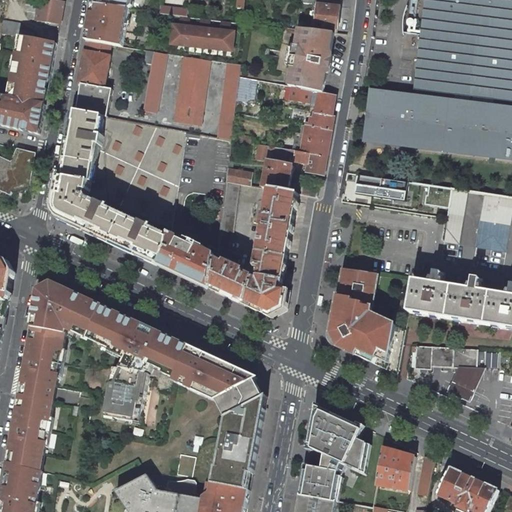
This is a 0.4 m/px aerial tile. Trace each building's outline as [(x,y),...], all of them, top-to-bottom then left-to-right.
[(37,24),(60,27),(65,2),(44,0),(27,0),(25,11),(28,12),(27,18),(36,20),(38,21),(37,24)] [(94,0),(93,6),(131,10),(134,7),(134,0),(94,0)] [(511,0),(425,0),(413,97),(412,108),(381,104),(377,133),(408,136),(407,147),(511,160),(511,0)] [(316,27),(338,29),(341,8),(318,5),(316,27)] [(89,25),(88,33),(92,34),(90,43),(112,46),(121,47),(124,48),(125,39),(126,35),(131,10),(93,6),(89,25)] [(189,10),(161,6),(160,14),(180,16),(188,17),(189,10)] [(179,26),(190,27),(191,17),(188,17),(180,16),(179,26)] [(201,19),(199,28),(210,30),(211,20),(201,19)] [(23,24),(4,21),(3,25),(2,33),(26,38),(33,39),(34,33),(22,30),(23,24)] [(220,31),(231,32),(232,22),(222,21),(220,31)] [(197,48),(208,49),(218,50),(228,51),(233,52),(236,33),(231,32),(220,31),(211,30),(210,30),(199,28),(194,28),(190,27),(179,26),(174,25),(172,45),(176,45),(187,47),(197,48)] [(292,59),(290,70),(293,74),(296,76),(294,88),(302,90),(312,92),(318,93),(320,93),(324,94),(327,76),(329,66),(331,53),(335,34),(328,33),(305,31),(302,43),(299,42),(294,45),(292,59)] [(9,128),(16,129),(21,130),(26,132),(41,135),(46,106),(46,105),(42,104),(43,98),(47,99),(49,90),(45,89),(46,83),(50,84),(53,67),(54,61),(54,60),(56,51),(57,44),(43,41),(33,39),(26,38),(25,47),(23,55),(18,54),(16,64),(20,65),(17,85),(14,99),(10,98),(0,96),(0,125),(1,126),(9,128)] [(111,56),(112,46),(90,43),(86,42),(79,84),(82,84),(106,89),(112,56),(111,56)] [(155,53),(147,51),(145,60),(147,64),(153,65),(155,53)] [(157,114),(168,55),(155,53),(153,65),(144,111),(157,114)] [(201,126),(211,61),(185,57),(175,122),(201,126)] [(228,64),(219,139),(232,142),(232,141),(237,100),(240,79),(241,66),(228,64)] [(248,102),(250,81),(240,79),(237,100),(248,102)] [(106,89),(82,84),(77,112),(104,117),(108,118),(113,90),(106,89)] [(412,108),(413,97),(372,92),(366,142),(407,147),(408,136),(377,133),(381,104),(412,108)] [(320,93),(316,114),(333,117),(337,96),(326,94),(324,94),(320,93)] [(101,136),(104,117),(77,112),(65,179),(61,178),(56,207),(63,220),(162,266),(168,253),(170,240),(161,235),(152,231),(153,228),(144,223),(142,227),(109,211),(110,208),(101,203),(99,207),(87,201),(89,193),(90,193),(99,146),(103,147),(105,137),(101,136)] [(309,127),(333,131),(335,117),(333,117),(316,114),(314,113),(312,127),(309,126),(303,125),(303,126),(309,127)] [(304,153),(328,157),(333,131),(309,127),(303,126),(298,152),(304,153)] [(269,163),(264,189),(272,190),(289,193),(294,167),(273,163),(274,158),(286,160),(288,150),(260,146),(257,161),(269,163)] [(0,190),(12,196),(13,192),(16,193),(31,188),(33,173),(37,153),(18,149),(12,162),(0,156),(0,190)] [(328,157),(304,153),(298,152),(288,150),(286,160),(294,162),(309,164),(307,173),(325,176),(328,157)] [(253,174),(228,170),(227,182),(240,185),(251,187),(253,174)] [(407,182),(354,175),(351,195),(403,203),(407,182)] [(231,255),(240,185),(227,182),(218,257),(217,261),(222,264),(229,258),(229,255),(231,255)] [(304,185),(302,195),(308,197),(318,198),(320,187),(304,185)] [(453,190),(423,185),(420,207),(449,211),(453,190)] [(288,258),(299,195),(289,193),(272,190),(267,216),(266,215),(264,228),(265,228),(258,269),(263,270),(261,282),(256,281),(256,280),(244,274),(245,272),(227,263),(226,266),(222,264),(217,261),(213,289),(240,302),(274,318),(287,311),(290,293),(281,291),(288,258)] [(459,244),(468,192),(453,190),(449,211),(448,218),(444,242),(459,244)] [(506,252),(511,215),(511,198),(485,195),(476,247),(506,252)] [(163,225),(161,235),(170,240),(171,236),(172,230),(163,225)] [(192,245),(171,236),(170,240),(168,253),(162,266),(213,289),(217,261),(218,257),(197,248),(198,244),(193,242),(192,245)] [(7,263),(0,259),(0,300),(9,303),(14,276),(7,263)] [(337,315),(333,335),(340,348),(377,365),(398,375),(403,346),(406,331),(371,314),(378,276),(356,272),(345,271),(343,280),(348,281),(347,286),(346,291),(341,290),(341,292),(337,315)] [(427,272),(426,282),(441,283),(442,274),(427,272)] [(415,278),(415,281),(416,282),(410,313),(417,314),(511,329),(511,296),(480,291),(473,290),(442,285),(434,284),(418,281),(419,279),(415,278)] [(465,278),(463,287),(480,290),(481,280),(465,278)] [(127,360),(116,384),(115,384),(114,384),(113,384),(113,385),(112,385),(112,386),(107,412),(117,414),(116,418),(135,422),(137,416),(143,417),(151,375),(148,374),(150,369),(151,370),(153,366),(164,371),(163,373),(176,380),(191,348),(105,308),(54,284),(41,291),(34,329),(24,384),(28,385),(29,383),(57,389),(60,375),(58,375),(62,355),(63,355),(68,329),(90,339),(92,335),(112,344),(109,348),(114,350),(124,355),(123,358),(127,360)] [(511,284),(496,284),(495,293),(511,294),(511,284)] [(0,354),(3,337),(6,320),(9,303),(0,300),(0,354)] [(112,344),(92,335),(90,339),(109,348),(112,344)] [(478,365),(478,350),(417,347),(416,369),(432,370),(432,367),(450,368),(460,368),(470,369),(478,369),(478,365)] [(228,418),(268,397),(259,379),(250,375),(191,348),(176,380),(176,381),(190,388),(202,394),(215,400),(217,401),(218,401),(227,419),(228,418)] [(453,382),(448,393),(470,403),(477,389),(487,369),(478,369),(470,369),(460,368),(453,382)] [(28,385),(24,384),(21,397),(55,403),(57,389),(29,383),(28,385)] [(55,403),(21,397),(9,464),(39,471),(43,472),(48,444),(46,443),(49,423),(51,423),(55,403)] [(268,397),(228,418),(223,443),(222,443),(215,484),(250,491),(253,474),(254,475),(268,397)] [(364,429),(317,409),(301,496),(338,503),(342,478),(346,469),(366,476),(372,445),(360,440),(364,429)] [(376,490),(410,495),(417,458),(384,449),(376,490)] [(435,461),(426,457),(419,494),(429,496),(435,461)] [(3,497),(0,511),(36,511),(38,502),(44,472),(43,472),(39,471),(9,464),(7,475),(3,497)] [(490,511),(500,491),(451,469),(439,495),(461,505),(461,506),(461,508),(468,511),(470,510),(470,509),(477,511),(490,511)] [(184,481),(180,482),(176,483),(174,483),(169,482),(167,494),(155,492),(156,487),(154,473),(114,493),(127,510),(123,511),(247,511),(251,491),(250,491),(215,484),(213,494),(208,498),(208,501),(195,499),(198,485),(196,481),(189,480),(184,481)] [(335,511),(338,503),(301,496),(297,511),(335,511)]
